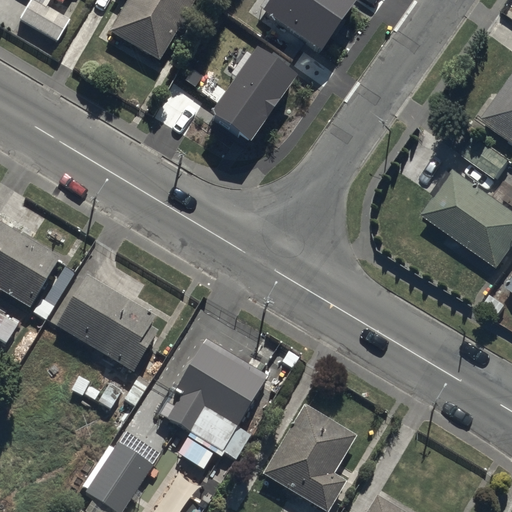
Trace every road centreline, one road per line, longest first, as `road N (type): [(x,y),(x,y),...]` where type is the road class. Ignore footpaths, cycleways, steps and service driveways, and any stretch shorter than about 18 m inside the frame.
road 1 (residential): [(258,258),(442,0)]
road 2 (secondary): [(258,258),(0,103)]
road 3 (secondary): [(511,410),(258,258)]
